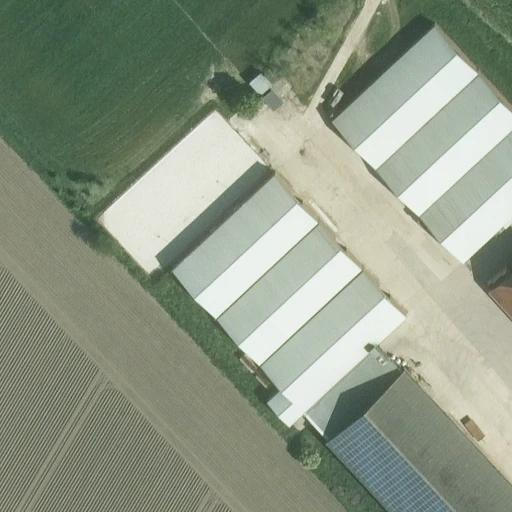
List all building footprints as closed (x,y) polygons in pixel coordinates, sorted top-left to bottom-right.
[(511,106),(434,22),(331,117),(461,258),(511,210),(511,265),(488,288),(511,313),(511,106)] [(283,96),(297,111),(307,103),(293,87),(283,96)] [(222,152),(241,171),(250,162),(231,143),(222,152)] [(265,397),(287,420),(404,311),(273,170),(170,265),(280,383),(265,397)] [(470,399),(509,442),(511,439),(511,370),(502,359),(480,378),(486,384),(470,399)] [(511,511),(511,484),(402,366),(326,435),(397,511),(511,511)]
